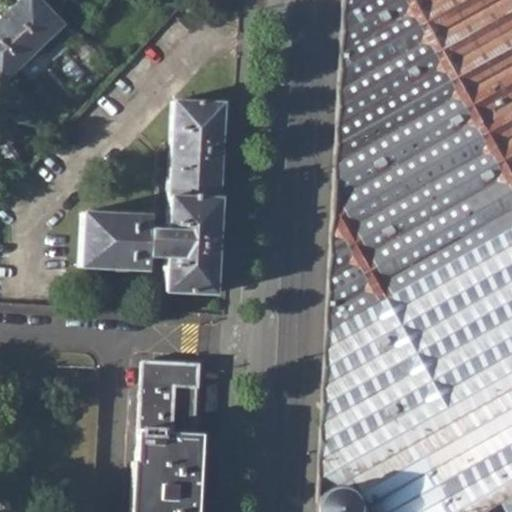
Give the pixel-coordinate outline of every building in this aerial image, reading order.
[(28,0),(9,16),(39,52),(59,34),(30,0),(28,0)] [(511,511),(511,0),(341,0),(314,511),(511,511)] [(0,23),(0,49),(17,70),(39,52),(9,16),(0,23)] [(0,83),(17,70),(0,49),(0,83)] [(163,290),(211,292),(221,102),(173,99),(165,228),(148,228),(148,215),(81,212),(78,266),(145,270),(147,256),(165,257),(163,290)] [(132,511),(188,511),(196,362),(140,359),(132,511)] [(66,511),(92,511),(100,379),(73,378),(66,511)]
